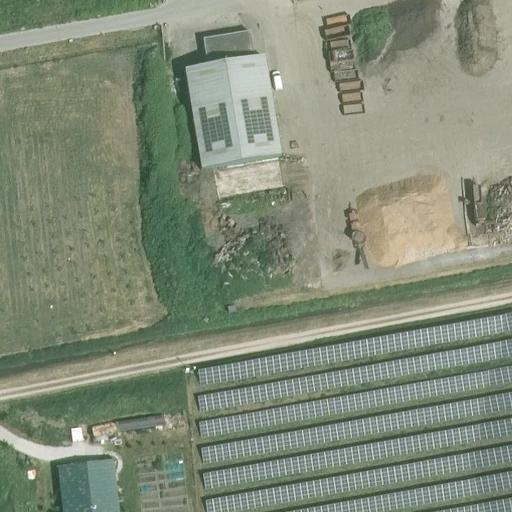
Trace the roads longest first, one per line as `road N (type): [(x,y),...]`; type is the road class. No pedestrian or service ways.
road 1 (track): [(274,0),(318,139),(332,153),(382,162),(511,142)]
road 2 (unclassified): [(160,16),(0,43)]
